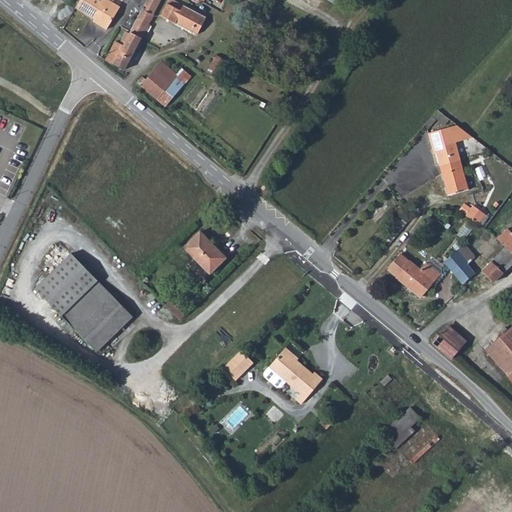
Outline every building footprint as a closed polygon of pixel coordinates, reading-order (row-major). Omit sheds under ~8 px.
[(70,0),(69,3),(87,14),(85,16),(97,24),(111,0),(70,0)] [(142,0),(138,9),(149,15),(157,0),(142,0)] [(174,0),(166,0),(158,16),(172,23),(173,21),(195,33),(204,16),(174,0)] [(149,15),(138,9),(125,31),(139,39),(152,17),(149,15)] [(125,31),(123,30),(117,39),(120,40),(118,42),(115,40),(104,58),(122,68),(139,39),(125,31)] [(208,70),(218,75),(226,60),(217,55),(208,70)] [(148,93),(157,101),(160,104),(168,94),(163,90),(175,74),(161,61),(145,77),(142,74),(136,81),(148,93)] [(433,148),(440,174),(451,171),(451,173),(461,170),(454,142),(471,138),(456,125),(427,133),(431,149),(433,148)] [(451,171),(440,174),(446,196),(467,191),(461,170),(451,173),(451,171)] [(472,199),(465,208),(478,217),(485,207),(472,199)] [(511,223),(509,226),(505,223),(498,232),(503,236),(511,244),(511,223)] [(197,229),(179,245),(204,272),(222,256),(197,229)] [(491,272),(511,251),(511,244),(503,236),(483,257),(479,261),(491,272)] [(475,250),(464,237),(463,238),(455,245),(466,258),(475,250)] [(466,258),(455,245),(443,255),(454,268),(466,258)] [(67,253),(32,288),(92,350),(127,315),(67,253)] [(421,266),(406,254),(393,271),(415,289),(430,269),(423,263),(421,266)] [(466,258),(454,268),(462,278),(475,268),(466,258)] [(511,313),(484,339),(505,362),(511,356),(511,313)] [(441,316),(426,335),(449,353),(463,333),(441,316)] [(300,359),(287,347),(264,371),(264,376),(277,387),(282,386),(286,382),(298,394),(294,399),(301,405),(324,379),(315,372),(313,375),(298,361),(300,359)] [(224,368),(236,380),(253,362),(241,350),(224,368)] [(395,374),(392,371),(386,378),(389,380),(395,374)] [(425,410),(413,400),(389,428),(400,438),(425,410)] [(444,428),(441,425),(417,453),(420,456),(444,428)]
